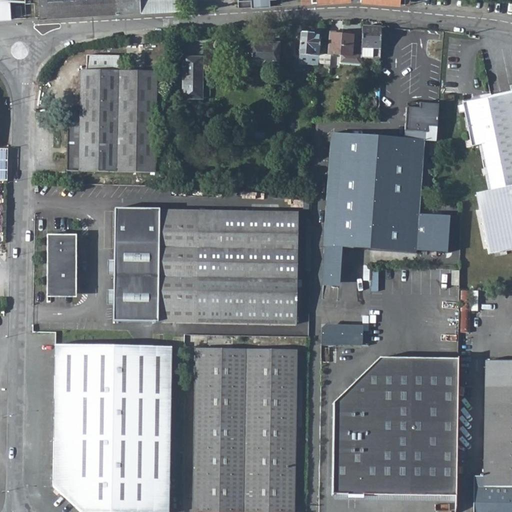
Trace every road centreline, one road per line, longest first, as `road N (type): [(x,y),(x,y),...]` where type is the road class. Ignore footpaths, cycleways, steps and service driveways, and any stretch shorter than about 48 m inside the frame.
road 1 (residential): [(19,50),(73,29),(294,14),(363,12),(511,27)]
road 2 (residential): [(19,50),(13,511)]
